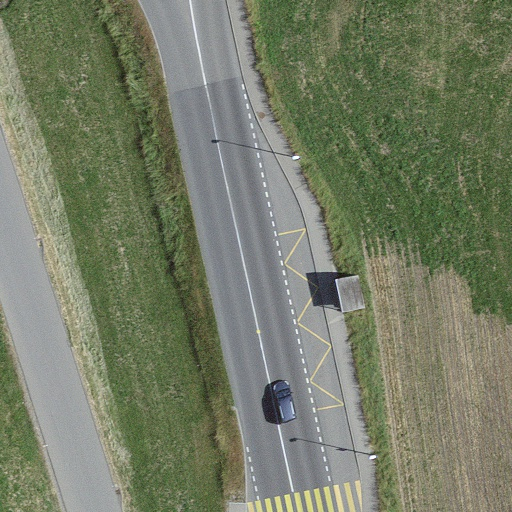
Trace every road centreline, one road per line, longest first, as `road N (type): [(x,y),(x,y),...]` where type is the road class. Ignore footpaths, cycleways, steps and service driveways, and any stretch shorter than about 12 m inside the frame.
road 1 (secondary): [(185,0),(294,511)]
road 2 (tertiary): [(95,511),(0,210)]
